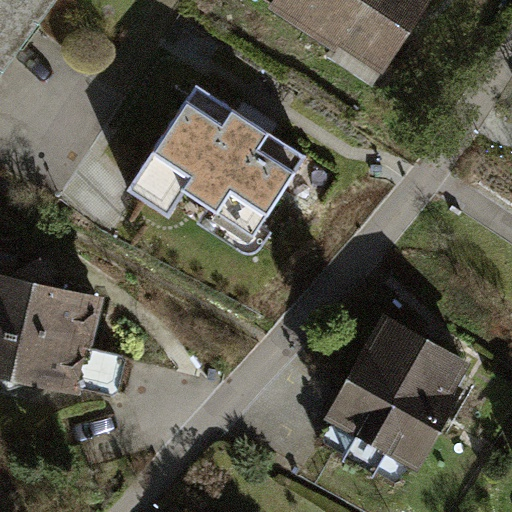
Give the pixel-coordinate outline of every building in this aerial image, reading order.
[(0,0),(0,56),(39,0),(0,0)] [(273,0),(272,3),(338,47),(342,40),(382,66),(425,0),(273,0)] [(238,124),(187,92),(138,170),(210,215),(213,210),(249,232),(303,148),(245,112),(238,124)] [(0,275),(0,368),(75,384),(76,381),(123,390),(130,356),(83,346),(93,293),(50,284),(51,279),(37,260),(13,271),(11,278),(0,275)] [(328,410),(332,413),(413,456),(417,458),(455,388),(447,384),(460,361),(385,321),(373,343),(366,339),(328,410)] [(403,477),(413,456),(332,413),(315,441),(376,472),(403,477)]
